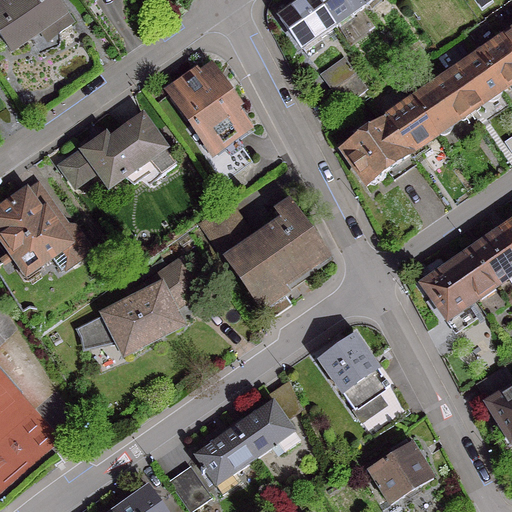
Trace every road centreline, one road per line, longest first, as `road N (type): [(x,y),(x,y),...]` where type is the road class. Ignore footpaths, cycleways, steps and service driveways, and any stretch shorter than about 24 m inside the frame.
road 1 (residential): [(380,284),(48,511)]
road 2 (residential): [(236,6),(380,284)]
road 3 (residential): [(236,6),(0,170)]
road 4 (residential): [(380,284),(501,511)]
road 5 (residential): [(511,182),(380,284)]
